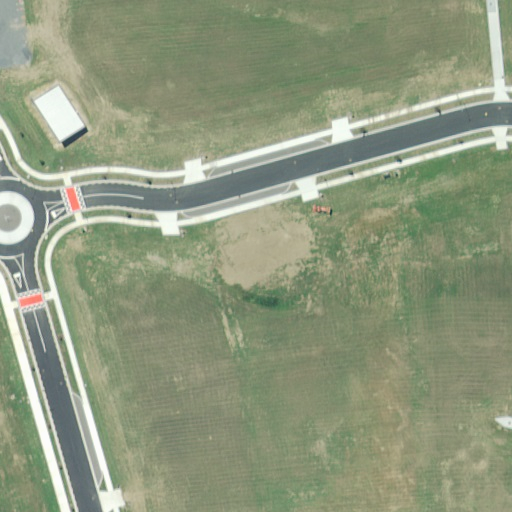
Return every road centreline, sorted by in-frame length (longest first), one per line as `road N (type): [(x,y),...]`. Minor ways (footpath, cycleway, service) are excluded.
road 1 (residential): [(42,207),(105,191),(195,193),(511,115)]
road 2 (residential): [(89,511),(15,251)]
